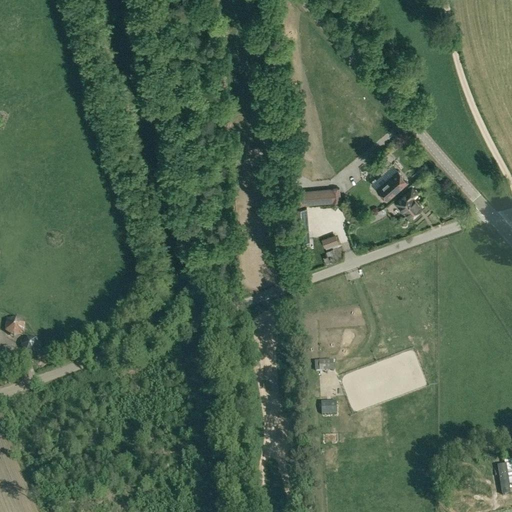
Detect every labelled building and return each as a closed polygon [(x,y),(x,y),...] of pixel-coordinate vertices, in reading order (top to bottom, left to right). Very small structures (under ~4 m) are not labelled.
[(397,170),(376,189),(387,201),(408,182),(397,170)] [(293,191),(293,195),(294,207),(307,206),(307,204),(324,203),(341,201),(340,187),(293,191)] [(405,214),(407,212),(411,217),(422,207),(412,197),(417,193),(412,188),(397,201),(401,205),(399,206),(405,214)] [(306,209),(294,210),(297,246),(311,245),(306,209)] [(314,225),(314,233),(336,232),(335,225),(314,225)] [(322,240),(325,248),(339,242),(336,235),(322,240)] [(4,331),(14,339),(23,334),(25,324),(16,317),(6,320),(4,331)] [(25,355),(35,356),(40,348),(37,339),(27,338),(21,346),(25,355)] [(315,372),(331,371),(331,360),(315,361),(315,372)]
